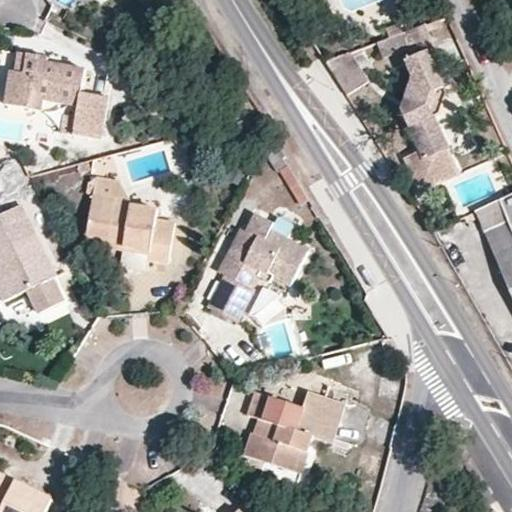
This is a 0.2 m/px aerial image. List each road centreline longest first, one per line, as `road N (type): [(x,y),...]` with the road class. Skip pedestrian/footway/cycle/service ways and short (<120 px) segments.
road 1 (secondary): [(494,383),(370,183),(233,0)]
road 2 (secondary): [(226,0),(419,325)]
road 3 (residential): [(106,410),(134,428),(152,427),(167,418),(179,387),(162,358),(129,353),(104,376),(101,393)]
road 4 (residential): [(511,112),(459,0)]
